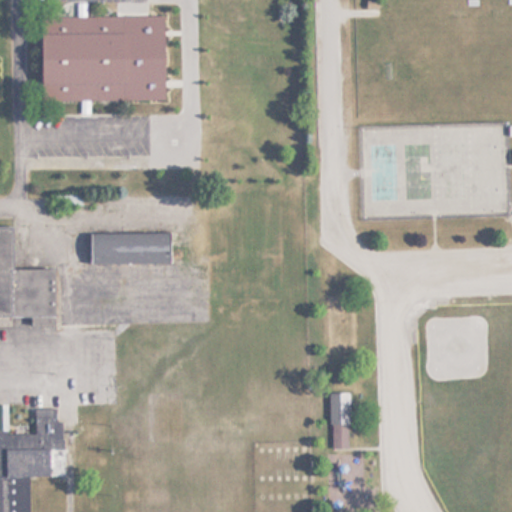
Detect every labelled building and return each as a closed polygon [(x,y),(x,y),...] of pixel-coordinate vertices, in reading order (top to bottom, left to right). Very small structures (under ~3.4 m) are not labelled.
[(122,16),(38,16),(38,100),(85,100),(122,100),(122,16)] [(8,225),(0,225),(0,317),(52,317),(52,268),(8,268),(8,225)] [(168,232),(87,232),(88,262),(168,262),(168,232)] [(328,393),(328,448),(347,448),(347,393),(328,393)] [(0,430),(0,511),(28,511),(28,477),(62,477),(61,422),(55,422),(55,409),(34,410),(34,434),(4,435),(4,430),(0,430)]
